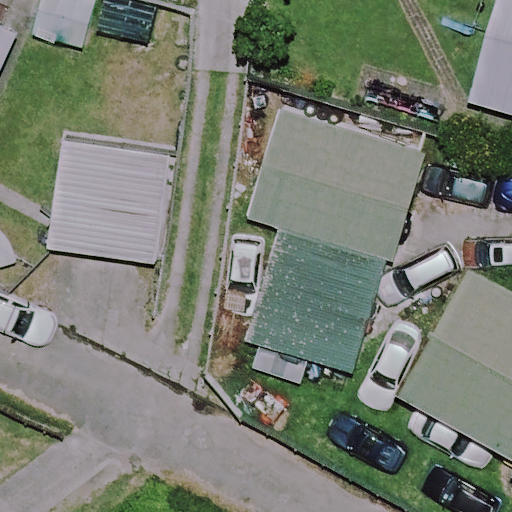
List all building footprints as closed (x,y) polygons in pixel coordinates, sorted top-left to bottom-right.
[(511,0),(497,0),(470,98),(511,110),(511,0)] [(0,28),(0,72),(16,36),(0,28)] [(419,148),(274,100),(240,206),(283,220),(245,334),(346,367),(419,148)] [(168,150),(59,137),(47,247),(156,259),(168,150)] [(511,292),(461,266),(393,393),(511,455),(511,292)]
